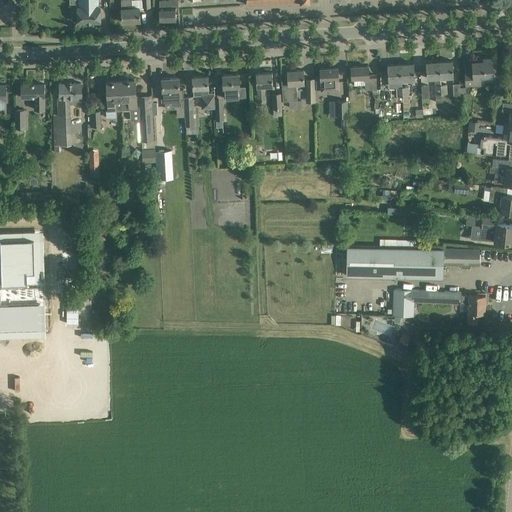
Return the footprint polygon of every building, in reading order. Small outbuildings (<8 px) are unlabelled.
[(77,7),(77,12),(77,22),(100,22),(100,6),(99,6),(98,0),(78,0),(79,7),(77,7)] [(121,0),(122,4),(121,4),(122,7),(121,7),(122,22),(140,21),(139,7),(150,7),(149,0),(121,0)] [(159,0),(159,7),(160,22),(176,21),(176,7),(178,7),(177,0),(159,0)] [(465,70),(465,80),(466,85),(481,84),(480,76),(493,75),(492,58),(483,58),(483,61),(472,62),(473,70),(465,70)] [(439,61),(440,77),(446,77),(453,76),(453,70),(452,60),(439,61)] [(439,61),(426,62),(427,78),(434,78),(434,85),(440,84),(440,77),(439,61)] [(414,63),(400,64),(401,80),(415,79),(414,63)] [(387,65),(388,75),(388,81),(401,80),(400,64),(387,65)] [(377,89),(376,82),(376,75),(369,75),(368,66),(351,67),(351,79),(364,78),(365,90),(366,90),(366,95),(373,95),(375,98),(372,98),(372,102),(375,102),(374,108),(379,108),(379,96),(379,89),(377,89)] [(320,76),(316,77),(317,85),(321,85),(321,89),(329,89),(338,88),(338,80),(338,68),(320,69),(320,76)] [(287,71),(288,81),(288,84),(282,84),(283,102),(289,101),(290,107),(302,107),(301,100),(297,100),(296,84),(304,84),(304,80),(304,70),(287,71)] [(258,94),(254,94),(255,105),(265,104),(265,101),(265,94),(264,86),(273,86),(273,82),(272,72),(256,73),(256,83),(257,87),(257,86),(258,94)] [(239,74),(223,75),(223,85),(223,88),(224,98),(246,97),(245,86),(239,87),(239,84),(239,74)] [(192,77),(193,86),(193,89),(194,96),(200,95),(201,109),(215,108),(214,92),(209,92),(208,88),(209,88),(208,76),(192,77)] [(162,78),(163,88),(163,91),(172,90),(172,98),(180,98),(179,90),(179,77),(162,78)] [(315,78),(305,78),(306,102),(316,102),(315,78)] [(135,80),(121,81),(122,110),(130,109),(131,118),(132,120),(133,122),(135,122),(139,122),(138,108),(136,108),(136,96),(135,90),(135,80)] [(122,110),(121,81),(107,82),(107,92),(108,110),(106,110),(106,111),(106,117),(116,117),(115,110),(122,110)] [(58,115),(53,115),(53,125),(71,124),(71,98),(82,98),(81,83),(59,83),(60,98),(57,98),(58,115)] [(21,84),(21,94),(22,97),(34,97),(34,110),(45,109),(44,94),(44,84),(21,84)] [(272,94),(273,116),(282,116),(281,93),(272,94)] [(184,98),(187,134),(200,133),(199,107),(193,107),(192,97),(184,98)] [(337,100),(337,116),(341,116),(347,116),(347,100),(337,100)] [(511,112),(510,125),(511,125),(511,103),(503,102),(502,111),(511,112)] [(153,108),(138,108),(139,122),(140,141),(142,141),(154,140),(153,124),(153,115),(153,108)] [(223,108),(216,108),(216,120),(224,120),(223,108)] [(424,117),(434,116),(433,108),(423,109),(424,117)] [(26,127),(26,110),(15,110),(16,128),(26,127)] [(100,110),(91,111),(92,126),(101,126),(100,110)] [(469,121),(468,130),(478,131),(479,122),(469,121)] [(389,132),(390,123),(379,122),(380,126),(380,131),(384,131),(384,132),(389,132)] [(508,139),(499,138),(485,136),(485,138),(481,138),(480,144),(468,142),(467,153),(481,154),(481,148),(484,148),(483,154),(511,155),(511,147),(510,147),(511,140),(511,125),(510,125),(509,126),(505,125),(504,132),(509,133),(508,139)] [(72,136),(54,137),(54,146),(72,145),(72,136)] [(154,140),(142,141),(142,148),(155,148),(154,140)] [(130,156),(130,147),(121,147),(122,157),(130,156)] [(155,148),(142,149),(142,162),(156,162),(155,148)] [(171,150),(157,151),(159,178),(173,178),(171,150)] [(42,165),(48,161),(44,156),(38,160),(42,165)] [(509,159),(499,158),(493,158),(492,172),(495,173),(494,182),(511,183),(511,167),(508,167),(509,159)] [(99,175),(99,159),(90,159),(90,175),(99,175)] [(384,183),(385,183),(385,184),(391,187),(393,181),(386,178),(384,183)] [(468,184),(455,183),(454,193),(468,194),(468,184)] [(484,190),(483,200),(489,201),(496,201),(496,205),(501,206),(500,211),(511,211),(511,195),(504,195),(505,187),(491,185),(490,191),(484,190)] [(125,206),(135,205),(134,191),(124,192),(125,206)] [(475,226),(476,214),(467,213),(466,227),(470,228),(471,225),(475,226)] [(480,239),(494,240),(511,242),(511,224),(494,222),(495,216),(483,215),(480,239)] [(43,230),(0,231),(0,330),(46,329),(43,230)] [(443,248),(347,246),(346,275),(346,276),(443,278),(443,265),(443,248)] [(480,249),(443,248),(443,265),(461,264),(461,267),(470,268),(470,265),(479,265),(480,249)] [(460,295),(460,292),(394,289),(393,315),(413,316),(414,301),(419,301),(419,302),(460,304),(460,295)] [(469,295),(460,295),(460,304),(469,304),(468,312),(467,312),(467,321),(477,322),(477,313),(485,313),(485,295),(469,295)] [(402,333),(397,346),(405,349),(410,336),(402,333)] [(0,359),(0,368),(0,380),(10,379),(9,360),(0,359)]
